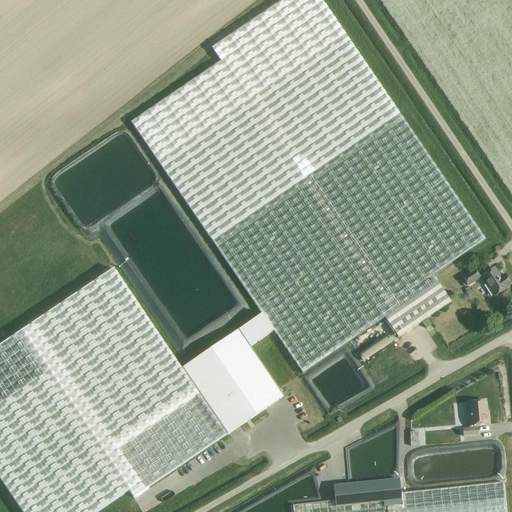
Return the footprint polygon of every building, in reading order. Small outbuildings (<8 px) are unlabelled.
[(167,98),(131,122),(158,162),(262,314),(273,331),(303,374),(384,319),(398,338),(450,303),(432,276),(485,241),(345,35),(321,0),(282,0),(252,21),(211,49),(220,62),(167,98)] [(506,288),(511,285),(505,275),(500,278),(494,268),(481,277),(494,297),(507,288),(506,288)] [(102,277),(0,345),(0,479),(22,511),(97,511),(129,491),(133,498),(226,435),(181,369),(181,368),(180,369),(113,269),(102,277)] [(468,286),(479,278),(474,270),(463,278),(468,286)] [(262,314),(181,369),(226,435),(226,436),(283,397),(249,348),(273,331),(262,314)] [(462,430),(463,437),(478,435),(477,428),(476,428),(476,426),(488,425),(487,416),(486,416),(484,401),(468,403),(469,415),(467,415),(469,429),(462,430)] [(383,511),(383,507),(387,507),(387,511),(505,511),(502,483),(400,494),(399,480),(333,487),(335,501),(292,506),(292,511),(383,511)]
